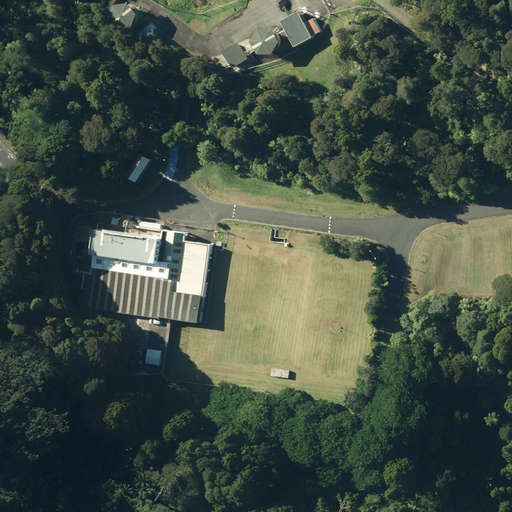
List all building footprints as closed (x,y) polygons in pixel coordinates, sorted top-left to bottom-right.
[(137,29),(142,15),(133,4),(118,6),(113,19),(122,31),(137,29)] [(323,31),(316,18),(308,22),(301,11),(284,21),(299,48),(317,38),(315,35),(323,31)] [(285,44),(278,30),(263,30),(255,42),(262,56),(277,56),(285,44)] [(251,59),(240,43),(223,54),(234,70),(251,59)] [(163,224),(142,221),(141,227),(162,230),(163,224)] [(92,226),(78,224),(75,239),(89,242),(92,226)] [(163,240),(95,230),(92,251),(85,249),(82,272),(77,272),(74,287),(86,289),(83,307),(160,318),(160,317),(201,323),(213,243),(186,239),(187,233),(165,229),(163,240)] [(164,351),(149,348),(147,365),(162,367),(164,351)] [(291,370),(274,368),(272,377),(289,379),(291,370)]
